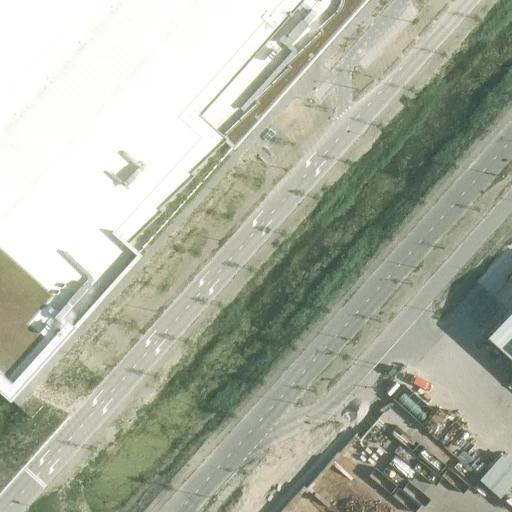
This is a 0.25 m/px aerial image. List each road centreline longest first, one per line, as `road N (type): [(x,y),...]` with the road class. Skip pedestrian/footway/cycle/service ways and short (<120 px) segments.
road 1 (unclassified): [(469,0),(7,511)]
road 2 (unclassified): [(168,511),(511,126)]
